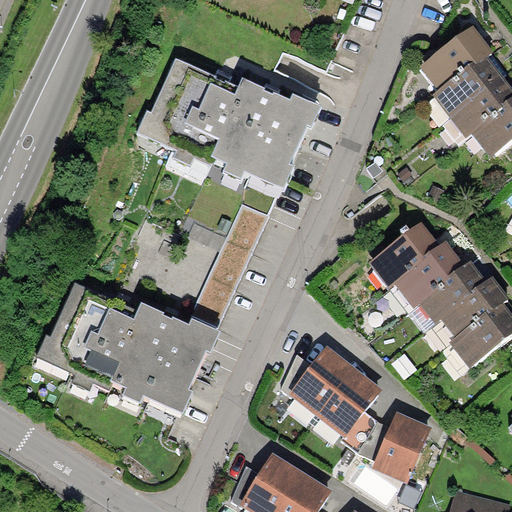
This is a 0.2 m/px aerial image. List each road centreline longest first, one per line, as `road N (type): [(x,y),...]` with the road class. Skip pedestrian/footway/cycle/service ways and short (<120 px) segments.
road 1 (residential): [(411,0),(289,304)]
road 2 (secondary): [(0,210),(89,0)]
road 3 (residential): [(137,511),(0,424)]
road 4 (residential): [(362,503),(224,422)]
road 5 (residential): [(407,399),(289,304)]
road 6 (residential): [(289,304),(224,422)]
